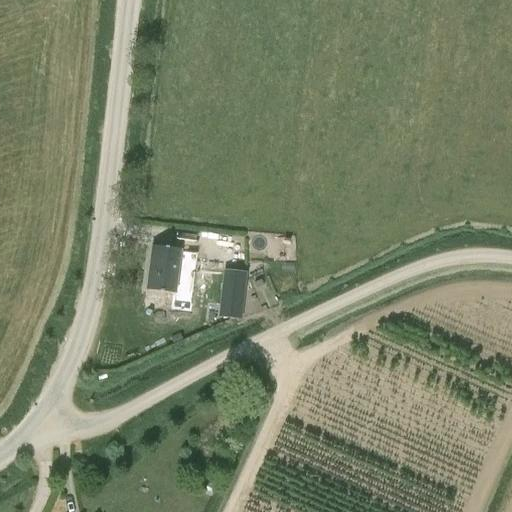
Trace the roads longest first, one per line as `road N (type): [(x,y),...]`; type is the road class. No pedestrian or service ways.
road 1 (unclassified): [(511,258),(453,256),(414,268),(90,430),(45,414)]
road 2 (unclassified): [(45,414),(82,328),(128,0)]
